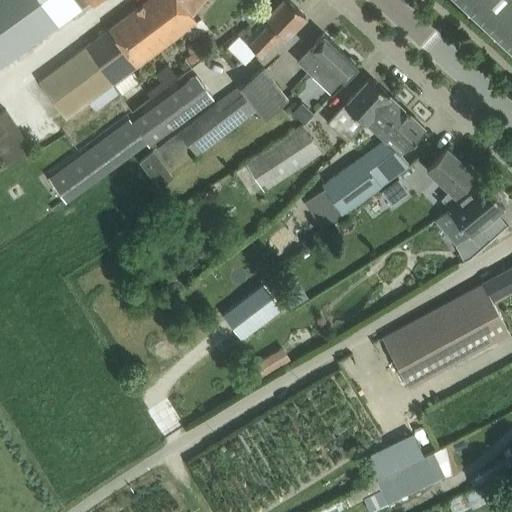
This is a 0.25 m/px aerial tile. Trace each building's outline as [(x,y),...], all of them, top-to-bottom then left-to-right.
[(87,0),(0,0),(0,66),(59,24),(89,1),(87,0)] [(146,0),(107,28),(108,29),(134,68),(196,21),(186,7),(191,0),(146,0)] [(249,45),(261,57),(280,37),(283,39),(305,16),(288,0),(282,0),(263,21),(267,26),(249,45)] [(511,0),(465,0),(511,43),(511,0)] [(134,67),(108,29),(39,80),(65,117),(134,67)] [(297,60),(332,93),(358,65),(323,33),(297,60)] [(216,103),(157,148),(166,159),(187,142),(195,153),(256,108),(263,116),(287,98),(264,67),(238,86),(243,93),(221,110),(216,103)] [(130,121),(146,143),(149,146),(213,100),(195,75),(130,121)] [(389,94),(369,76),(326,121),(347,141),(369,116),(389,94),(389,95),(389,94)] [(322,184),(343,213),(409,165),(400,153),(424,127),(389,95),(389,94),(369,116),(389,135),(384,140),(361,157),(361,156),(322,184)] [(6,108),(0,111),(0,153),(7,164),(32,148),(6,108)] [(65,203),(146,143),(130,121),(129,119),(47,178),(65,203)] [(250,195),(252,196),(320,151),(301,124),(234,169),(238,175),(250,195)] [(426,168),(459,198),(482,180),(480,177),(446,147),(426,168)] [(173,176),(154,151),(140,161),(159,186),(173,176)] [(398,178),(381,190),(391,205),(408,192),(398,178)] [(460,199),(448,208),(468,233),(455,244),(463,259),(460,260),(461,261),(470,257),(493,236),(492,235),(491,237),(481,225),(504,206),(499,199),(501,197),(491,185),(489,187),(483,180),(482,180),(459,198),(460,199)] [(511,265),(467,290),(382,337),(406,382),(504,328),(489,301),(511,288),(511,265)] [(283,346),(254,364),(262,376),(290,359),(283,346)] [(253,379),(260,374),(255,365),(247,370),(253,379)] [(451,443),(441,446),(448,474),(458,472),(451,443)] [(436,450),(375,480),(388,504),(448,474),(441,446),(436,450)] [(317,490),(323,505),(368,483),(361,469),(317,490)]
